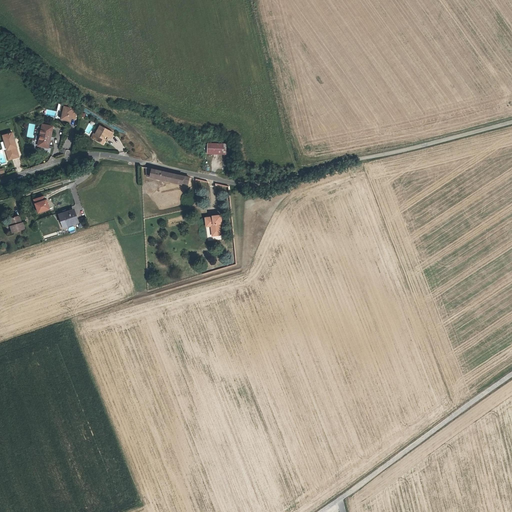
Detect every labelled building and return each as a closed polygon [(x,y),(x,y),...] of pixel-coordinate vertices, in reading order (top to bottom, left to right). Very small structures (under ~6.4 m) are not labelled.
[(64,106),(61,120),(71,122),(71,118),(75,119),(76,112),(73,111),(74,108),(64,106)] [(42,136),(39,146),(48,148),(53,126),(43,124),(40,136),(42,136)] [(98,138),(96,142),(105,147),(107,142),(105,141),(107,138),(110,140),(112,141),(115,136),(102,129),(99,134),(97,138),(98,138)] [(12,133),(3,136),(7,151),(9,150),(11,156),(8,157),(9,161),(19,157),(16,148),(17,148),(12,133)] [(207,146),(207,157),(225,157),(226,147),(207,146)] [(189,180),(152,170),(150,179),(181,188),(182,186),(187,187),(189,180)] [(34,200),(38,213),(50,209),(46,200),(45,200),(44,197),(34,200)] [(68,224),(76,221),(73,211),(65,213),(68,224)] [(68,224),(65,213),(60,215),(63,226),(67,225),(68,224)] [(13,226),(10,227),(12,233),(24,229),(23,223),(22,223),(19,216),(11,218),(13,226)] [(206,230),(211,230),(213,231),(214,239),(221,238),(220,227),(218,227),(217,221),(213,221),(205,222),(206,230)]
